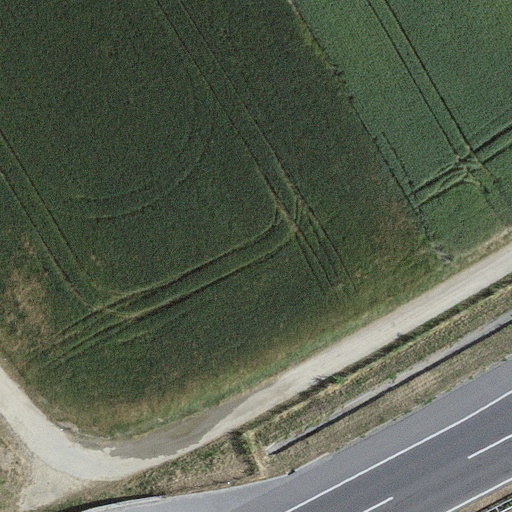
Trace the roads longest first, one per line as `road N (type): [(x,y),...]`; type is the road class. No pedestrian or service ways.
road 1 (track): [(511,251),(151,454),(96,461),(60,450),(0,388)]
road 2 (motorway): [(511,435),(365,511)]
